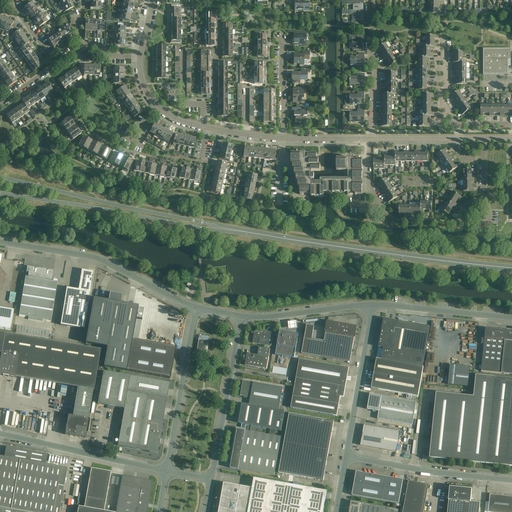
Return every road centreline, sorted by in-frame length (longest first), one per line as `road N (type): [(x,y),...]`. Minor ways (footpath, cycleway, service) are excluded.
road 1 (secondary): [(511,268),(238,230)]
road 2 (secondary): [(238,230),(0,176)]
road 3 (secondary): [(0,193),(238,230)]
road 4 (unclassified): [(0,242),(97,258),(195,308)]
road 5 (unclassified): [(166,471),(0,433)]
road 6 (unclassified): [(511,481),(346,456)]
road 7 (unclassified): [(211,479),(241,316)]
road 8 (unclassified): [(195,308),(166,471)]
road 9 (unclassified): [(346,456),(370,304)]
road 10 (unclassified): [(370,304),(511,318)]
road 11 (unclassified): [(241,316),(370,304)]
